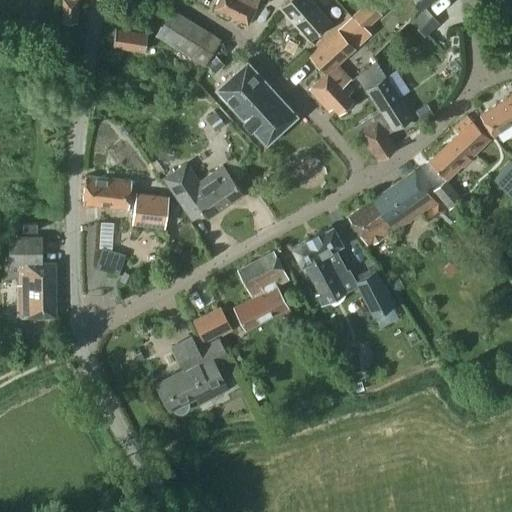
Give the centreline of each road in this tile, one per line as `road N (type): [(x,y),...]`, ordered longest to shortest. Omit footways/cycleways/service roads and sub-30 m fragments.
road 1 (tertiary): [(79,325),(73,208),(95,0)]
road 2 (residential): [(79,325),(132,310),(372,185)]
road 3 (residential): [(372,185),(293,91),(226,28),(173,0)]
road 4 (residential): [(372,185),(469,92),(477,74),(467,0)]
road 5 (tertiary): [(171,511),(113,419),(79,325)]
